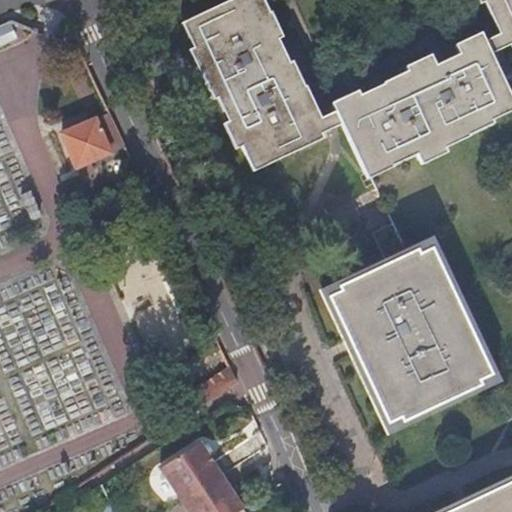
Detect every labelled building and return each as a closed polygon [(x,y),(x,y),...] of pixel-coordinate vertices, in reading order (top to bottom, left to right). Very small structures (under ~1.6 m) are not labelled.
[(308,93),(309,93),(297,68),(294,69),(288,72),(277,47),(281,45),(270,22),(272,21),(262,0),(245,0),(188,27),(200,52),(195,54),(207,79),(202,81),(214,105),(217,104),(223,101),(235,127),(230,129),(242,155),(253,178),(330,142),(328,137),(318,117),(308,93)] [(468,0),(475,14),(480,12),(482,11),(476,0),(468,0)] [(486,9),(507,53),(510,58),(511,56),(511,0),(476,0),(482,11),(486,9)] [(495,43),(485,48),(492,61),(507,53),(486,9),(482,11),(480,12),(495,43)] [(277,19),(272,21),(270,22),(281,45),(283,44),(287,42),(277,19)] [(194,55),(195,54),(200,52),(188,27),(182,30),(194,55)] [(333,108),(337,116),(344,129),(367,178),(391,167),(393,171),(418,159),(420,164),(445,152),(443,148),(467,137),(469,141),(494,130),(493,127),(490,121),(511,110),(511,102),(492,61),(485,48),(481,39),(456,51),(458,55),(460,61),(438,71),(436,66),(410,79),(412,83),(386,95),(384,90),(362,100),(360,96),(333,108)] [(283,44),(281,45),(277,47),(288,72),(294,69),(283,44)] [(207,79),(195,54),(194,55),(190,57),(201,82),(202,81),(207,79)] [(409,77),(410,79),(436,66),(433,61),(407,73),(409,77)] [(383,89),(384,90),(386,95),(412,83),(410,79),(409,77),(383,89)] [(344,129),(337,116),(327,121),(313,91),(309,93),(308,93),(318,117),(328,137),(344,129)] [(217,104),(229,130),(230,129),(235,127),(223,101),(217,104)] [(511,117),(511,110),(490,121),(493,127),(511,117)] [(107,152),(123,145),(107,111),(92,118),(107,152)] [(107,152),(92,118),(60,133),(75,167),(107,152)] [(230,129),(229,130),(224,132),(236,158),(242,155),(230,129)] [(470,143),(469,141),(467,137),(443,148),(445,152),(445,154),(470,143)] [(447,158),(445,154),(445,152),(420,164),(422,170),(447,158)] [(393,172),(393,171),(391,167),(367,178),(369,183),(393,172)] [(319,292),(388,437),(500,386),(432,239),(319,292)] [(158,467),(180,501),(219,475),(197,442),(158,467)] [(180,501),(186,511),(236,511),(241,509),(219,475),(180,501)] [(511,511),(511,481),(444,511),(511,511)]
